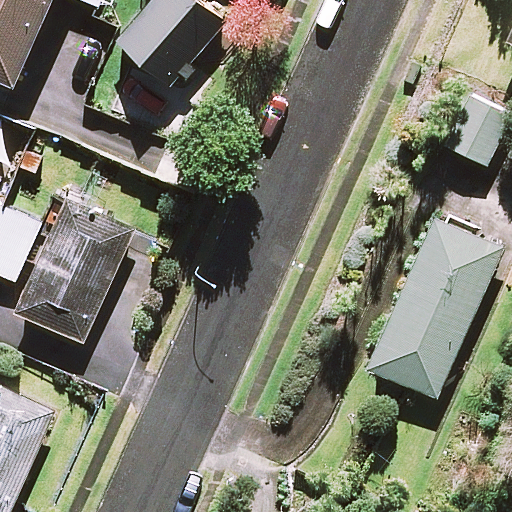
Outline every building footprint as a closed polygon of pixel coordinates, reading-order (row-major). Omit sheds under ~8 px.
[(0,0),(0,78),(19,87),(57,0),(82,0),(99,8),(102,0),(0,0)] [(232,15),(212,0),(161,0),(125,49),(178,88),(232,15)] [(511,117),(511,115),(473,97),(449,147),(489,166),(511,117)] [(136,230),(68,201),(19,313),(88,343),(136,230)] [(42,225),(0,205),(0,274),(17,282),(42,225)] [(505,249),(437,219),(371,368),(439,398),(505,249)] [(11,511),(50,424),(0,401),(0,511),(11,511)]
